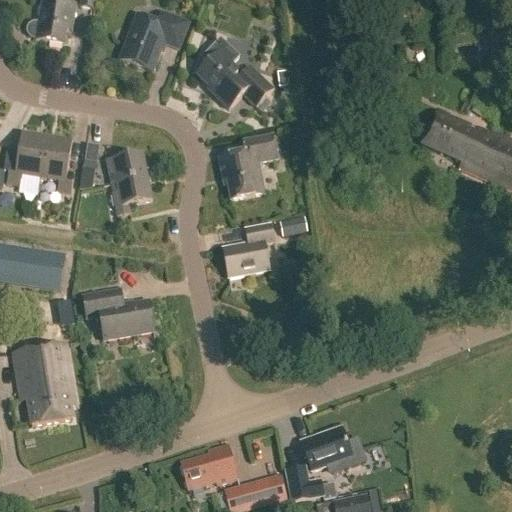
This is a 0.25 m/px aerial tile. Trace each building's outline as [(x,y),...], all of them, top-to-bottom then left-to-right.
[(95,0),(81,0),(79,11),(93,13),(95,0)] [(68,21),(73,22),(75,8),(42,3),(35,44),(64,49),(68,21)] [(136,19),(119,64),(152,77),(163,48),(178,54),(189,27),(162,17),(158,28),(136,19)] [(511,35),(494,36),(495,61),(511,60),(511,35)] [(214,100),(228,114),(243,99),(255,111),(272,93),(249,72),(242,79),(231,68),(238,60),(220,43),(202,61),(208,66),(196,79),(216,98),(214,100)] [(280,92),(293,92),(292,75),(279,75),(280,92)] [(493,140),(435,115),(421,148),(462,166),(459,173),(511,196),(511,144),(493,138),(493,140)] [(21,179),(40,182),(46,141),(21,137),(14,177),(8,176),(6,188),(20,190),(21,179)] [(242,145),(244,157),(218,162),(222,180),(225,180),(230,205),(263,198),(257,167),(277,164),(273,139),(242,145)] [(56,196),(70,198),(72,186),(65,185),(72,145),(46,141),(40,182),(58,185),(56,196)] [(86,157),(97,159),(99,149),(87,147),(86,157)] [(115,178),(116,187),(147,181),(142,157),(106,164),(109,180),(115,178)] [(112,197),(117,221),(129,219),(127,210),(152,205),(147,181),(116,187),(118,196),(112,197)] [(277,224),(280,240),(305,235),(302,219),(277,224)] [(248,248),(223,253),(228,283),(269,276),(264,249),(273,248),(270,229),(245,233),(248,248)] [(1,251),(0,254),(0,284),(59,294),(64,260),(1,251)] [(86,324),(99,321),(103,346),(154,337),(149,306),(123,310),(120,294),(82,301),(86,324)] [(66,348),(13,357),(21,406),(27,405),(31,431),(72,424),(70,410),(76,409),(66,348)] [(301,446),(311,476),(352,462),(341,432),(301,446)] [(271,441),(258,444),(263,465),(276,462),(271,441)] [(216,487),(217,489),(237,484),(228,450),(207,456),(209,460),(180,468),(188,495),(216,487)] [(305,471),(285,475),(292,506),(323,500),(321,489),(320,484),(308,487),(305,471)] [(238,488),(245,511),(257,511),(287,503),(280,479),(264,484),(263,481),(238,488)] [(315,511),(367,511),(365,500),(333,506),(315,510),(315,511)]
